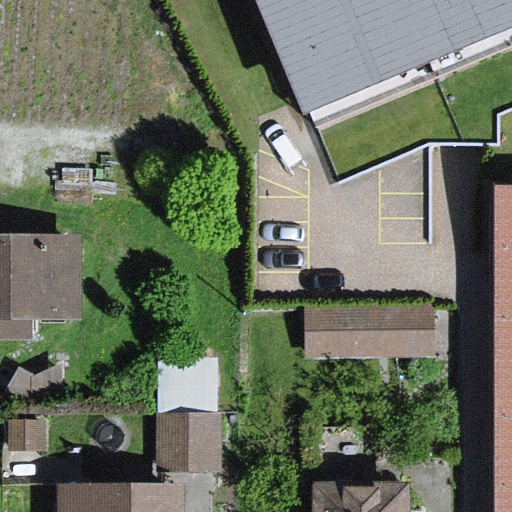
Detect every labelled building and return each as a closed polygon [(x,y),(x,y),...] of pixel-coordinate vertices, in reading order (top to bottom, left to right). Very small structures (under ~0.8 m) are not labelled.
[(511,23),(511,0),(259,0),(305,109),(511,23)] [(496,511),(511,511),(511,174),(493,175),(496,511)] [(73,253),(0,251),(0,322),(73,323),(73,253)] [(438,345),(437,290),(304,293),(305,348),(438,345)] [(223,351),(161,349),(157,462),(219,464),(223,351)] [(406,511),(407,488),(300,487),(299,511),(406,511)] [(172,511),(173,499),(52,496),(52,511),(172,511)]
